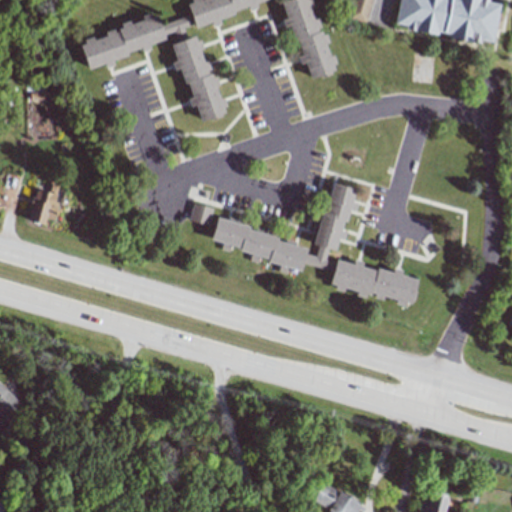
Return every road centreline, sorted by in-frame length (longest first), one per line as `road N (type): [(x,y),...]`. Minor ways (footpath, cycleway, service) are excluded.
road 1 (primary): [(511,402),(0,250)]
road 2 (residential): [(429,413),(491,257),(493,74)]
road 3 (primary): [(0,288),(330,384)]
